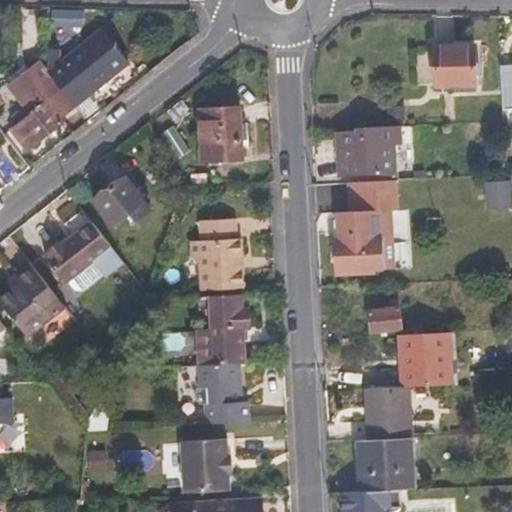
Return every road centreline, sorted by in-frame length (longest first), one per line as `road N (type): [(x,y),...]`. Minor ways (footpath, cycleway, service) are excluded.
road 1 (residential): [(278,39),(305,511)]
road 2 (residential): [(252,22),(0,223)]
